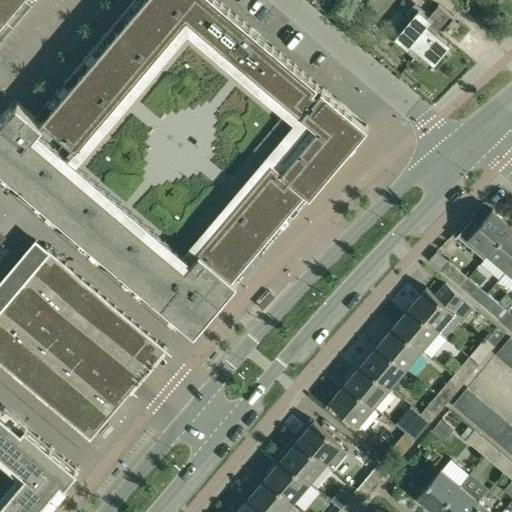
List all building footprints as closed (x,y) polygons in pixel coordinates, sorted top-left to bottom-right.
[(0,0),(0,42),(35,0),(0,0)] [(338,101),(218,0),(133,0),(35,117),(18,102),(0,123),(0,166),(195,331),(369,127),(338,101)] [(408,22),(395,38),(417,57),(420,53),(435,65),(452,45),(437,32),(440,28),(444,31),(455,18),(439,5),(429,17),(414,5),(403,18),(408,22)] [(492,210),(480,224),(476,220),(462,236),(485,256),(487,254),(511,226),(492,210)] [(511,263),(511,226),(487,254),(506,270),(511,263)] [(47,248),(0,304),(0,362),(90,438),(135,385),(155,361),(166,349),(47,248)] [(449,261),(441,271),(452,281),(460,271),(449,261)] [(468,277),(460,287),(471,297),(479,287),(468,277)] [(447,282),(436,295),(426,287),(410,306),(438,330),(446,337),(460,321),(463,324),(467,319),(466,319),(477,306),(447,282)] [(487,293),(478,303),(490,313),(498,303),(487,293)] [(422,349),(438,330),(410,306),(394,326),(422,349)] [(511,315),(505,309),(497,319),(509,329),(511,325),(511,315)] [(405,368),(422,349),(394,326),(378,345),(405,368)] [(511,339),(509,337),(495,354),(496,355),(497,354),(504,361),(511,351),(511,339)] [(378,345),(361,364),(389,387),(405,368),(378,345)] [(478,346),(468,357),(478,365),(488,354),(478,346)] [(373,407),(389,387),(361,364),(345,383),(373,407)] [(462,364),(453,376),(462,384),(472,372),(462,364)] [(357,426),(373,407),(345,383),(329,402),(357,426)] [(446,383),(436,395),(446,403),(456,391),(446,383)] [(468,389),(467,388),(453,405),(461,412),(475,396),(467,389),(468,389)] [(483,403),(475,396),(461,412),(469,419),(483,403)] [(430,402),(420,414),(430,422),(440,410),(430,402)] [(0,511),(42,511),(78,470),(0,403),(0,511)] [(483,403),(469,419),(478,426),(491,410),(483,403)] [(500,417),(491,410),(478,426),(486,433),(500,417)] [(500,417),(486,433),(494,440),(508,424),(500,417)] [(298,439),(326,463),(334,470),(350,451),(314,420),(298,439)] [(414,421),(404,433),(414,441),(424,429),(414,421)] [(511,436),(511,427),(508,424),(494,440),(503,447),(511,436)] [(326,463),(298,439),(294,436),(281,452),(284,455),(281,458),(309,482),(326,463)] [(511,436),(503,447),(511,454),(511,453),(511,436)] [(481,437),(473,446),(484,456),(492,446),(481,437)] [(398,440),(388,452),(398,460),(408,448),(398,440)] [(500,453),(492,462),(503,472),(511,462),(500,453)] [(309,482),(281,458),(265,477),(293,501),(309,482)] [(417,497),(434,511),(436,511),(459,485),(440,469),(417,497)] [(284,511),(293,501),(265,477),(249,497),(267,511),(284,511)] [(366,498),(375,486),(366,478),(356,490),(366,498)] [(469,511),(478,501),(459,485),(436,511),(469,511)] [(267,511),(249,497),(236,511),(267,511)] [(350,497),(340,509),(343,511),(353,511),(359,505),(350,497)] [(491,511),(478,501),(469,511),(491,511)]
